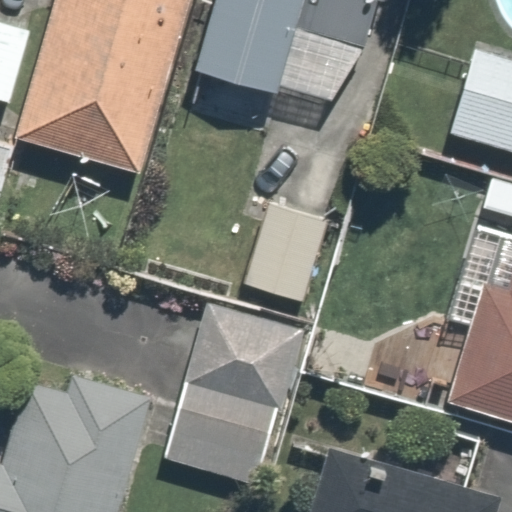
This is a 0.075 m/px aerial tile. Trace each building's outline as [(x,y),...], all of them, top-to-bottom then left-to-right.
[(171,0),(38,0),(31,26),(8,104),(2,123),(124,159),(171,0)] [(354,36),(364,0),(196,0),(177,65),(256,89),(278,13),(354,36)] [(0,99),(22,23),(0,16),(0,99)] [(511,48),(463,33),(433,125),(511,149),(511,48)] [(0,162),(9,134),(0,131),(0,162)] [(511,174),(478,164),(467,201),(511,214),(511,174)] [(327,208),(261,188),(236,274),(303,293),(327,208)] [(511,227),(485,219),(432,392),(511,416),(511,227)] [(221,303),(194,295),(152,458),(253,484),(295,321),(221,303)] [(106,511),(141,384),(19,352),(0,423),(0,511),(106,511)] [(482,511),(488,493),(316,440),(293,511),(482,511)]
